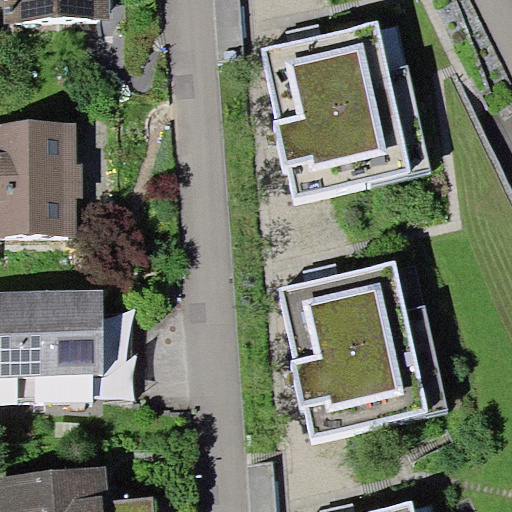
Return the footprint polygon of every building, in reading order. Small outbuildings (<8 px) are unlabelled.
[(5,0),(6,18),(110,16),(109,0),(5,0)] [(289,41),(261,47),(276,118),(273,119),(284,175),(289,173),(296,207),(433,173),(408,64),(389,68),(378,20),(321,33),(289,41)] [(289,41),(321,33),(319,23),(286,31),(289,41)] [(76,163),(75,123),(0,124),(0,237),(78,236),(77,197),(76,163)] [(305,281),(278,287),(294,358),(291,360),(301,410),(305,408),(311,445),(449,412),(425,306),(406,310),(396,260),(339,273),(305,281)] [(336,263),(303,270),(305,281),(339,273),(336,263)] [(102,290),(0,291),(0,374),(104,373),(102,290)] [(106,467),(0,476),(0,511),(156,511),(155,497),(109,501),(106,467)] [(414,511),(412,500),(356,511),(414,511)] [(320,509),(320,511),(356,511),(354,501),(320,509)]
